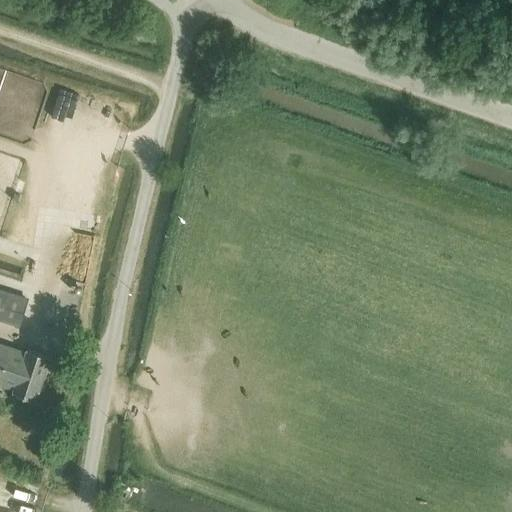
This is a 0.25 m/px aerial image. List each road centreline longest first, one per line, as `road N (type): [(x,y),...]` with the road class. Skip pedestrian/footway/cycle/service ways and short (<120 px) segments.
road 1 (unclassified): [(86,511),(113,338),(156,151),(186,34),(208,0)]
road 2 (unclassified): [(511,121),(273,38),(216,0)]
road 3 (unknown): [(172,89),(0,31)]
